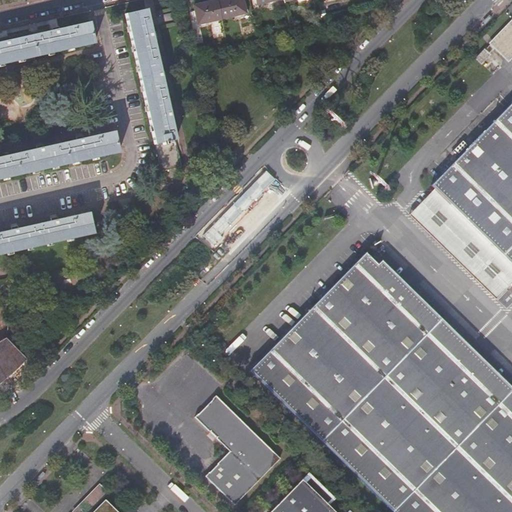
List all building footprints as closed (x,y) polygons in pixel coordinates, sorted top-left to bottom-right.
[(222,18),(218,0),(194,5),(198,23),(222,18)] [(242,0),(218,0),(222,18),(245,13),(242,0)] [(147,10),(127,14),(162,171),(182,167),(147,10)] [(0,64),(95,43),(90,22),(31,35),(30,31),(0,37),(0,64)] [(511,24),(481,57),(485,61),(498,48),(510,60),(511,57),(511,24)] [(511,103),(433,184),(437,188),(511,261),(511,103)] [(115,131),(0,157),(0,179),(119,152),(115,131)] [(511,283),(511,261),(437,188),(411,214),(498,298),(511,283)] [(89,213),(0,232),(0,254),(93,234),(89,213)] [(511,511),(511,391),(370,250),(254,369),(398,511),(511,511)] [(5,339),(0,342),(0,383),(26,359),(5,339)] [(194,418),(210,433),(210,432),(217,438),(216,439),(229,452),(205,477),(234,506),(280,460),(216,396),(194,418)] [(336,500),(309,473),(270,511),(333,511),(329,507),(336,500)] [(73,511),(83,511),(86,508),(91,511),(110,493),(100,484),(73,511)] [(96,511),(117,511),(107,501),(96,511)]
